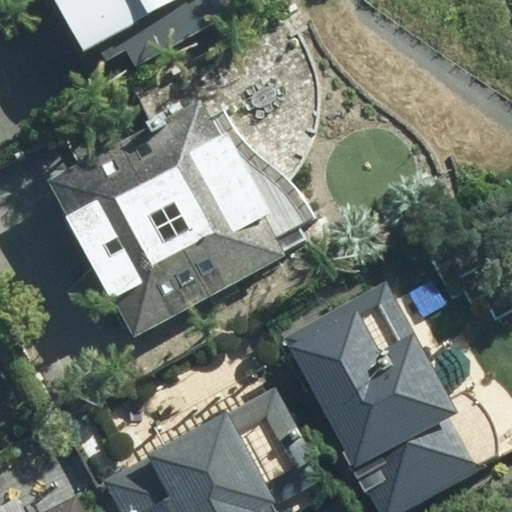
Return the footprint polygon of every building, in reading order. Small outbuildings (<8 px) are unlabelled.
[(74,0),(115,76),(254,0),(74,0)] [(242,70),(59,173),(156,344),(339,241),(242,70)] [(491,453),(385,286),(292,346),(398,511),(491,453)] [(290,511),(347,479),(286,375),(115,473),(137,511),(290,511)] [(0,382),(0,421),(17,412),(0,382)] [(87,511),(74,488),(32,511),(87,511)]
